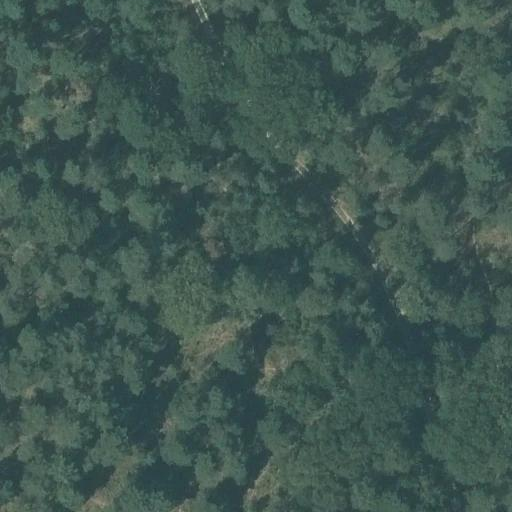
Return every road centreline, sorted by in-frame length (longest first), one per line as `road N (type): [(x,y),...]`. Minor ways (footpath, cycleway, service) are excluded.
road 1 (track): [(195,0),(251,116),(364,243),(418,372),(455,511)]
road 2 (track): [(511,183),(480,191),(472,230),(511,425)]
